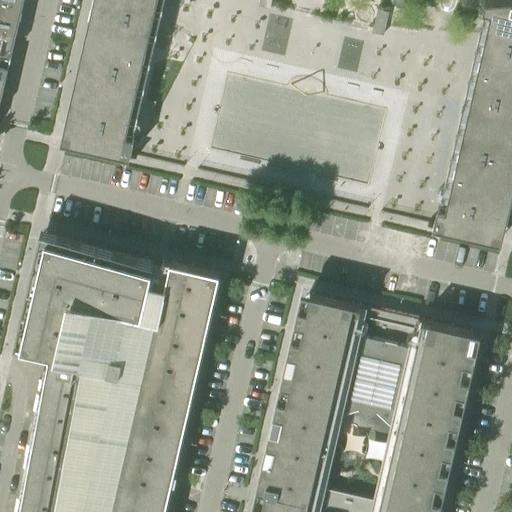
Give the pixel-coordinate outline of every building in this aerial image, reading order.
[(5,0),(0,0),(0,27),(17,32),(24,4),(5,0)] [(104,0),(72,140),(137,155),(138,153),(131,152),(136,134),(128,132),(158,0),(104,0)] [(440,204),(439,204),(435,223),(494,237),(511,156),(511,0),(485,0),(484,8),(492,10),(475,82),(474,89),(467,87),(440,204)] [(0,27),(0,62),(10,64),(17,32),(0,27)] [(0,62),(0,91),(3,92),(10,64),(0,62)] [(310,169),(370,180),(383,106),(335,98),(326,152),(313,150),(310,169)] [(340,233),(366,241),(371,225),(344,218),(340,233)] [(15,342),(48,350),(17,511),(165,511),(221,269),(42,228),(15,342)] [(303,288),(251,511),(439,511),(482,329),(303,288)]
